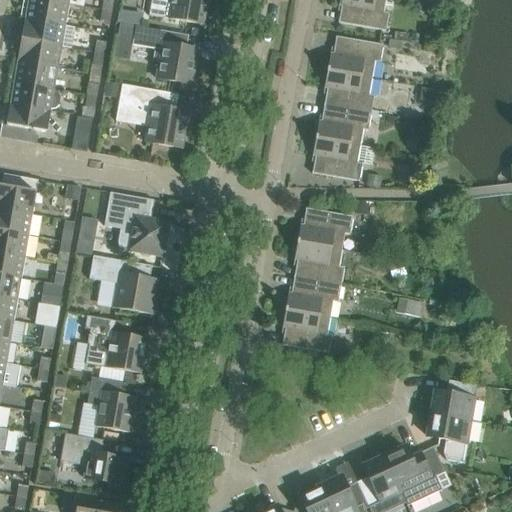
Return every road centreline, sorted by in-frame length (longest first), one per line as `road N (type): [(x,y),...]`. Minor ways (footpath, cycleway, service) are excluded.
road 1 (residential): [(226,196),(169,511)]
road 2 (residential): [(220,488),(270,203)]
road 3 (residential): [(220,488),(400,406),(407,375)]
road 4 (residential): [(270,203),(305,0)]
road 5 (residential): [(262,0),(226,196)]
road 6 (residential): [(177,187),(0,156)]
